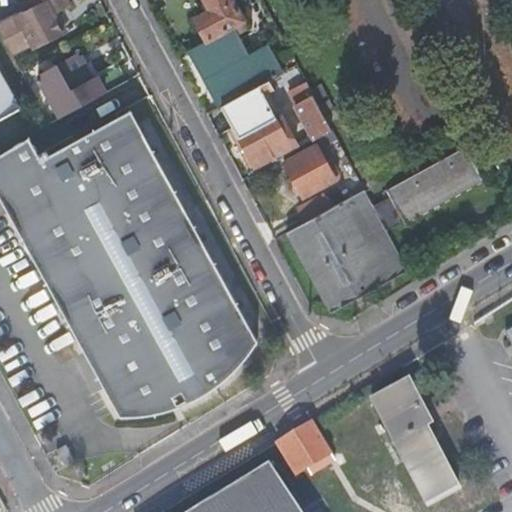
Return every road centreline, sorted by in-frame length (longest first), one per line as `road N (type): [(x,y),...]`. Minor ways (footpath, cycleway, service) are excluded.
road 1 (residential): [(119,0),(321,378)]
road 2 (tertiary): [(109,511),(321,378)]
road 3 (tertiary): [(321,378),(511,260)]
